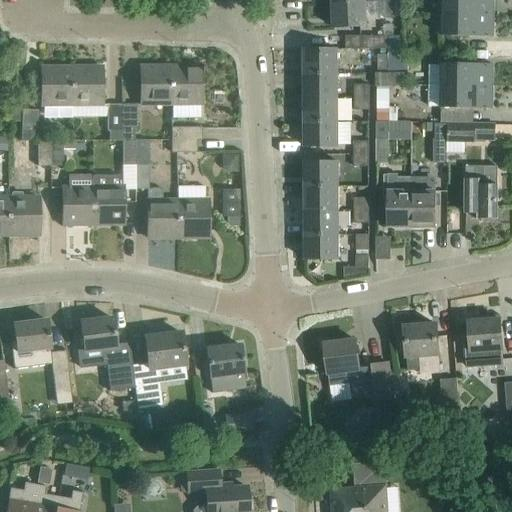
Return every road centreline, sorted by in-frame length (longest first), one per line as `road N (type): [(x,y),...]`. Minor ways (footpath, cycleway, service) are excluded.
road 1 (unclassified): [(269,310),(253,62),(240,21)]
road 2 (residential): [(0,286),(97,279),(269,310)]
road 3 (residential): [(269,310),(511,266)]
road 4 (residential): [(240,21),(187,30),(31,26),(32,0)]
road 5 (unclassified): [(284,511),(286,438),(269,310)]
